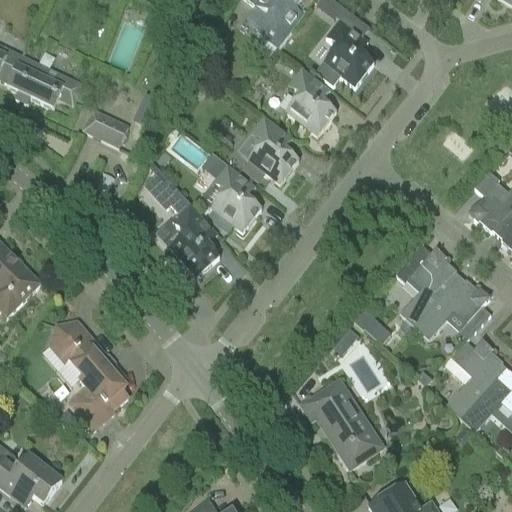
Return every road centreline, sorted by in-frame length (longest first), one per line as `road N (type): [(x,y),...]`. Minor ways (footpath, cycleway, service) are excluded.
road 1 (residential): [(0,155),(109,269),(193,377)]
road 2 (residential): [(193,377),(244,327),(367,163)]
road 3 (residential): [(367,163),(511,284)]
road 4 (residential): [(193,377),(77,511)]
road 5 (residential): [(193,377),(294,511)]
road 6 (residential): [(367,163),(447,63)]
